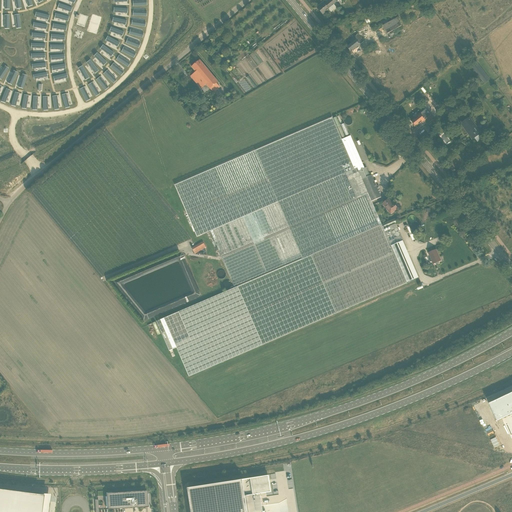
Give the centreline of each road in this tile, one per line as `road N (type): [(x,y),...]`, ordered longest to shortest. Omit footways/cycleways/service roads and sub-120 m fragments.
road 1 (primary): [(511,332),(328,413),(162,448)]
road 2 (primary): [(168,463),(338,427),(511,353)]
road 3 (tertiary): [(511,268),(289,0)]
road 4 (unclassified): [(9,200),(248,0)]
road 5 (primary): [(162,448),(0,451)]
road 6 (primary): [(0,467),(160,464)]
